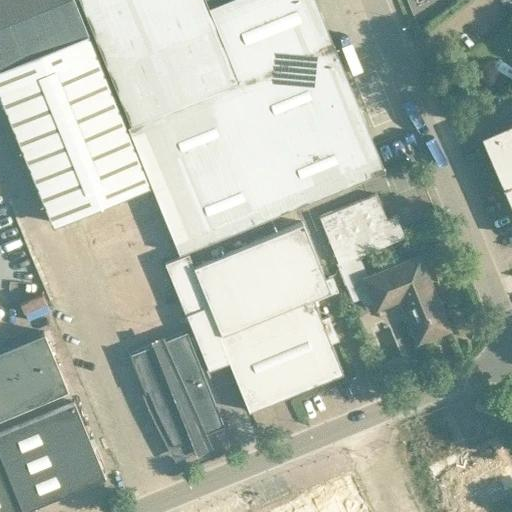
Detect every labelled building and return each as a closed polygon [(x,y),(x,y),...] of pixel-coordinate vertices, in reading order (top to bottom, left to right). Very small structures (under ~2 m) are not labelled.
[(0,0),(0,22),(53,0),(0,0)] [(314,0),(223,0),(207,6),(204,0),(79,0),(130,124),(127,126),(179,253),(384,169),(314,0)] [(85,32),(0,65),(0,95),(52,223),(149,184),(85,32)] [(364,71),(392,135),(414,126),(386,61),(364,71)] [(504,186),(511,183),(511,125),(484,137),(505,185),(504,186)] [(376,194),(357,201),(319,217),(338,263),(404,236),(396,216),(382,221),(379,214),(380,214),(381,213),(381,212),(382,212),(382,211),(382,210),(382,208),(376,194)] [(228,360),(241,392),(248,410),(342,372),(330,343),(338,340),(328,316),(321,319),(313,301),(337,291),(331,276),(325,279),(302,221),(193,266),(187,253),(164,263),(185,314),(207,369),(228,360)] [(413,257),(395,264),(363,277),(376,309),(400,299),(417,342),(449,329),(441,312),(442,312),(427,274),(421,276),(413,257)] [(186,330),(128,353),(144,393),(146,393),(145,392),(147,391),(154,409),(163,427),(173,446),(192,438),(195,446),(191,448),(192,450),(208,441),(204,433),(227,424),(227,423),(223,424),(216,406),(186,330)] [(0,416),(67,389),(43,331),(0,348),(0,416)] [(73,401),(0,430),(0,511),(17,511),(104,476),(73,401)] [(511,446),(504,429),(430,461),(452,511),(485,511),(477,491),(511,475),(511,446)] [(378,511),(366,480),(287,511),(378,511)]
